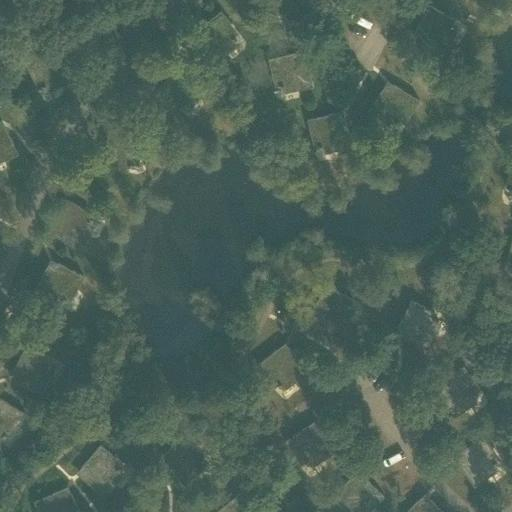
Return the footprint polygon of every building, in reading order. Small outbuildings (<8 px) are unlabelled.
[(273,0),(274,3),(279,1),(283,18),(300,14),(301,19),(316,15),(312,0),(273,0)] [(430,6),(415,32),(419,35),(420,38),(418,43),(444,57),(451,44),(447,41),(455,27),(441,18),(443,14),(430,6)] [(200,38),(196,41),(215,64),(227,55),(223,51),(237,41),(226,27),(231,24),(221,12),(198,30),(201,34),(200,38)] [(54,55),(51,51),(25,64),(32,78),(37,76),(44,91),(59,83),(61,88),(75,81),(62,55),(57,56),(54,55)] [(302,60),(298,58),(297,53),(268,60),(272,75),(277,74),(281,90),(297,86),(298,91),(313,88),(306,59),(302,60)] [(177,69),(157,92),(169,102),(173,98),(185,109),(196,96),(200,99),(210,88),(188,68),(185,72),(180,72),(177,69)] [(384,88),(368,114),(381,122),(384,117),(398,126),(407,112),(412,114),(420,101),(394,86),(392,90),(388,91),(384,88)] [(336,114),(307,121),(311,136),(316,134),(320,151),(336,147),(337,152),(352,148),(345,120),(341,121),(337,119),(336,114)] [(1,131),(0,130),(0,158),(2,157),(4,162),(18,155),(5,129),(1,131)] [(100,166),(115,170),(117,165),(133,169),(137,153),(142,154),(146,139),(117,131),(116,136),(113,138),(108,137),(100,166)] [(81,208),(68,201),(53,227),(58,229),(59,233),(57,237),(83,251),(90,238),(85,235),(93,221),(79,213),(81,208)] [(47,267),(34,293),(48,301),(50,296),(65,304),(73,289),(77,291),(84,277),(58,264),(56,268),(52,269),(47,267)] [(317,319),(315,323),(341,337),(349,323),(344,321),(352,306),(337,298),(340,293),(326,286),(312,312),(316,315),(317,319)] [(411,301),(398,328),(403,330),(404,334),(402,338),(429,351),(435,337),(431,335),(438,320),(423,312),(425,308),(411,301)] [(26,346),(13,373),(17,375),(18,379),(16,383),(43,396),(50,382),(45,380),(52,365),(37,358),(40,353),(26,346)] [(256,367),(265,379),(270,376),(280,389),(293,379),(296,383),(309,373),(290,350),(286,353),(282,352),(279,349),(256,367)] [(464,367),(439,383),(442,387),(441,391),(437,394),(454,419),(467,410),(464,406),(478,396),(468,382),(472,379),(464,367)] [(0,436),(5,440),(14,425),(18,428),(26,415),(1,399),(0,400),(0,436)] [(312,430),(309,426),(285,443),(293,455),(298,452),(307,466),(321,457),(324,461),(337,452),(320,428),(316,431),(312,430)] [(169,461),(165,464),(185,486),(196,476),(193,473),(206,462),(195,449),(199,446),(189,434),(166,453),(169,456),(169,461)] [(462,461),(458,464),(475,488),(487,479),(484,475),(498,465),(489,451),(493,448),(484,436),(460,453),(462,457),(462,461)] [(100,445),(81,468),(85,471),(85,475),(82,479),(105,498),(115,486),(111,483),(122,470),(109,459),(112,455),(100,445)] [(352,477),(331,498),(342,509),(346,505),(353,511),(362,511),(370,505),(373,508),(384,497),(363,477),(360,480),(356,480),(352,477)] [(61,491),(34,503),(37,511),(78,511),(71,494),(67,496),(63,495),(61,491)] [(239,494),(217,511),(247,511),(245,509),(249,506),(239,494)] [(423,504),(419,500),(407,511),(441,511),(430,500),(427,504),(423,504)]
